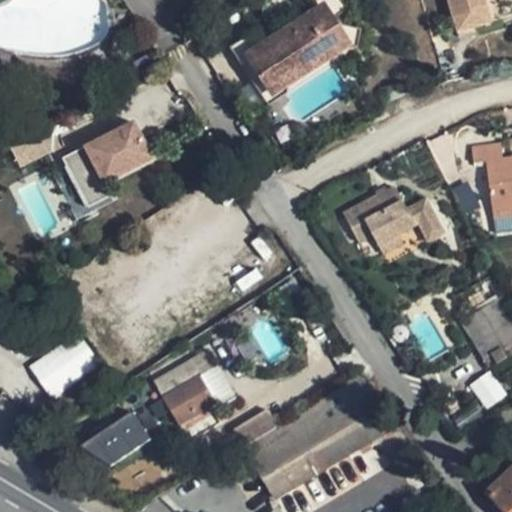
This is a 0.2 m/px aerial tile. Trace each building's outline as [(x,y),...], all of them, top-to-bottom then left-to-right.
[(313,12),(260,46),(253,36),(227,53),(245,80),(255,74),(262,85),(270,98),(342,53),(346,50),(332,28),(332,27),(349,16),(338,0),(310,0),(307,2),(313,12)] [(450,0),(455,21),(489,13),(486,0),(450,0)] [(493,27),(489,13),(455,21),(459,36),(493,27)] [(361,33),(332,28),(346,50),(342,53),(357,55),(361,33)] [(255,74),(245,80),(253,92),(262,85),(255,74)] [(70,141),(87,177),(118,163),(114,156),(133,148),(136,155),(151,147),(135,110),(70,141)] [(482,167),(487,210),(511,207),(511,161),(502,162),(500,147),(470,151),(472,168),(482,167)] [(114,156),(118,163),(136,155),(133,148),(114,156)] [(346,211),(362,240),(376,233),(382,243),(401,232),(421,222),(430,240),(448,231),(430,196),(409,207),(397,184),(346,211)] [(511,207),(487,210),(489,220),(511,217),(511,207)] [(401,232),(382,243),(387,252),(407,242),(401,232)] [(50,298),(67,287),(58,275),(42,285),(50,298)] [(302,292),(278,308),(289,323),(312,308),(302,292)] [(511,356),(511,319),(502,301),(464,323),(492,369),(511,356)] [(37,334),(27,321),(12,332),(21,345),(37,334)] [(51,398),(100,365),(78,332),(28,365),(51,398)] [(184,364),(154,380),(161,393),(191,376),(184,364)] [(199,375),(217,404),(229,396),(212,368),(199,375)] [(470,384),(485,408),(506,395),(491,370),(470,384)] [(179,426),(217,404),(199,375),(162,397),(179,426)] [(373,381),(360,389),(363,394),(374,412),(388,403),(373,381)] [(328,416),(363,394),(360,389),(356,382),(314,407),(322,419),(328,416)] [(374,412),(363,394),(328,416),(339,434),(290,465),(279,446),(270,452),(262,439),(245,449),(277,500),(386,432),(374,412)] [(374,412),(386,432),(400,423),(388,403),(374,412)] [(339,434),(328,416),(322,419),(314,407),(262,439),(270,452),(279,446),(290,465),(339,434)] [(134,411),(87,439),(104,468),(151,440),(134,411)] [(511,511),(511,471),(487,496),(502,511),(511,511)]
